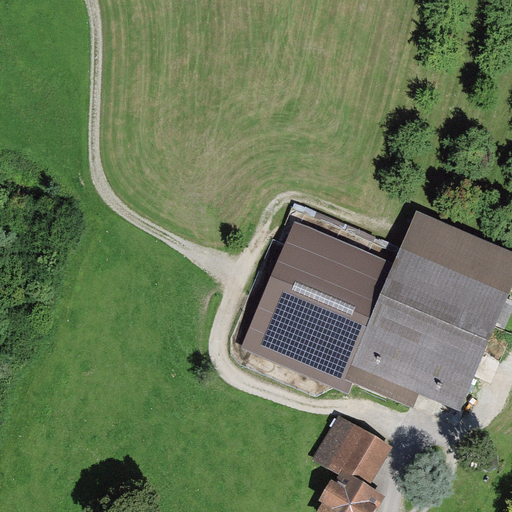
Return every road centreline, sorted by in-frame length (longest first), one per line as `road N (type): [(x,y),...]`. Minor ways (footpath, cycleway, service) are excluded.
road 1 (track): [(440,432),(359,410),(307,410),(228,367),(223,346),(243,279),(281,199),(298,197),(371,227),(398,225),(423,210),(511,241)]
road 2 (track): [(92,0),(102,183),(134,218),(243,279)]
